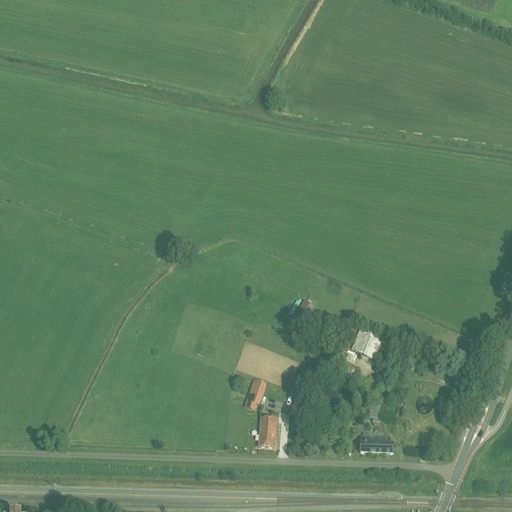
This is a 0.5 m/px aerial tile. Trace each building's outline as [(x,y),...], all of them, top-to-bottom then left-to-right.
[(286,329),(296,335),(313,308),(304,302),(286,329)] [(335,359),(353,367),(358,355),(376,362),(385,339),(350,324),(335,359)] [(416,369),(411,360),(406,362),(411,372),(416,369)] [(308,370),(304,380),(315,385),(319,375),(308,370)] [(259,407),(266,385),(254,381),(246,403),(259,407)] [(304,407),(294,404),(290,418),(300,421),(304,407)] [(362,419),(373,420),(379,420),(379,410),(362,409),(362,419)] [(259,449),(275,450),(278,421),(261,419),(259,449)] [(363,435),(363,440),(362,440),(361,454),(392,455),(393,446),(389,446),(389,439),(370,438),(370,435),(363,435)]
